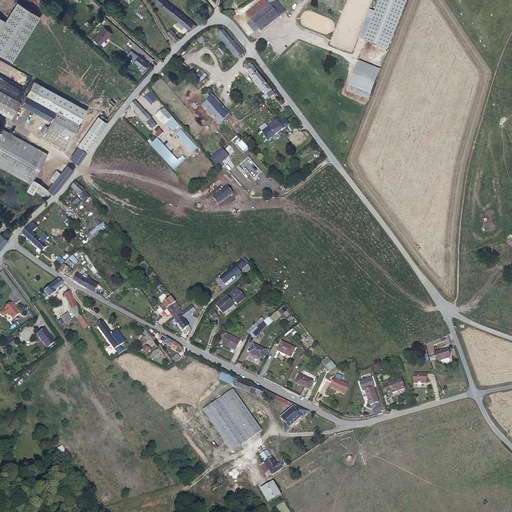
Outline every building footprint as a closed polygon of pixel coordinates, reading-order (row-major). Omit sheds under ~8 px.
[(192,22),(165,0),(159,0),(157,2),(162,6),(162,7),(178,20),(175,23),(182,28),(184,25),(188,28),(192,22)] [(264,0),(250,12),(256,20),(271,7),(265,0),(264,0)] [(407,0),(382,0),(377,13),(372,11),(369,18),(374,20),(366,41),(388,50),(407,0)] [(261,26),(264,30),(286,11),(278,2),(271,7),(256,20),(261,26)] [(250,24),(256,31),(261,26),(256,20),(250,24)] [(103,40),(110,33),(104,27),(93,39),(99,44),(103,40)] [(178,39),(174,35),(175,34),(171,28),(167,32),(176,42),(178,39)] [(243,53),(223,30),(217,35),(237,58),(243,53)] [(144,69),(148,63),(138,55),(133,61),(144,69)] [(187,67),(176,57),(171,62),(183,72),(187,67)] [(357,61),(347,91),(369,99),(380,68),(357,61)] [(250,63),(244,67),(264,93),(265,93),(268,97),(273,93),(266,83),(265,84),(256,72),(257,72),(250,63)] [(86,109),(40,85),(33,98),(55,111),(78,123),(86,109)] [(233,117),(209,91),(203,96),(207,101),(225,120),(227,123),(233,117)] [(0,112),(11,119),(20,103),(0,92),(0,112)] [(156,100),(150,93),(145,97),(151,104),(156,100)] [(33,98),(26,94),(21,104),(50,120),(55,111),(33,98)] [(146,113),(135,101),(131,106),(152,129),(156,124),(151,118),(152,117),(148,112),(146,113)] [(225,120),(207,101),(201,106),(219,126),(225,120)] [(163,110),(161,108),(157,112),(159,114),(158,115),(171,129),(177,123),(164,109),(163,110)] [(65,147),(78,123),(55,111),(50,120),(47,126),(43,133),(42,134),(65,147)] [(279,120),(262,132),(268,141),(278,134),(280,136),(282,135),(280,132),(289,126),(285,121),(280,125),(279,124),(280,122),(279,120)] [(0,167),(30,184),(47,154),(44,152),(3,129),(0,135),(0,167)] [(187,137),(181,130),(176,134),(182,141),(187,137)] [(268,141),(262,132),(259,135),(265,143),(268,141)] [(89,133),(80,146),(87,151),(96,138),(89,133)] [(237,135),(231,140),(236,145),(241,140),(237,135)] [(157,139),(151,144),(166,162),(173,156),(157,139)] [(78,164),(87,151),(80,146),(71,159),(78,164)] [(229,156),(222,148),(211,158),(220,170),(223,167),(224,166),(222,163),(229,156)] [(178,161),(171,167),(174,170),(180,164),(178,161)] [(57,190),(73,170),(67,165),(60,173),(53,182),(47,189),(52,194),(57,190)] [(53,182),(60,173),(56,170),(49,179),(53,182)] [(47,189),(39,183),(35,190),(40,194),(47,196),(52,194),(47,189)] [(91,197),(76,183),(71,188),(86,202),(91,197)] [(218,205),(233,193),(228,187),(213,198),(218,205)] [(74,205),(80,200),(76,197),(71,202),(74,205)] [(40,240),(32,233),(37,227),(32,222),(22,233),(42,251),(47,246),(43,242),(48,237),(45,234),(40,240)] [(90,240),(107,227),(106,225),(105,225),(104,222),(99,225),(86,234),(90,240)] [(234,263),(229,268),(231,270),(221,278),(225,284),(235,276),(236,277),(241,273),(240,271),(246,267),(241,260),(235,265),(234,263)] [(63,275),(68,267),(63,264),(58,272),(63,275)] [(76,275),(73,281),(86,289),(91,280),(88,279),(87,281),(76,275)] [(54,290),(62,283),(57,280),(43,291),(48,297),(55,292),(54,290)] [(73,299),(69,292),(64,294),(71,309),(77,306),(73,299)] [(222,313),(236,302),(237,304),(242,299),(237,292),(231,297),(232,297),(230,299),(228,296),(224,300),(223,298),(221,300),(223,301),(217,306),(222,313)] [(180,308),(172,297),(160,305),(163,310),(167,308),(174,318),(182,312),(179,308),(180,308)] [(20,313),(12,303),(4,309),(8,313),(13,319),(18,315),(20,313)] [(187,317),(197,309),(193,305),(184,312),(187,317)] [(284,307),(279,311),(285,318),(290,314),(284,307)] [(218,315),(213,310),(209,313),(213,319),(218,315)] [(190,328),(184,319),(186,317),(182,312),(174,318),(183,331),(186,329),(187,331),(190,328)] [(74,323),(67,313),(61,317),(67,327),(74,323)] [(256,337),(262,330),(268,324),(265,321),(264,321),(259,326),(251,334),(256,337)] [(17,323),(9,329),(11,332),(19,326),(17,323)] [(111,335),(103,323),(98,326),(115,349),(126,341),(117,330),(111,335)] [(250,335),(259,326),(256,323),(247,331),(250,335)] [(55,342),(44,328),(36,334),(47,348),(55,342)] [(239,346),(242,341),(223,332),(220,339),(218,342),(235,350),(238,346),(239,346)] [(174,342),(166,337),(166,338),(162,335),(159,340),(176,350),(179,345),(174,342)] [(296,348),(282,341),(277,351),(291,358),(296,348)] [(262,359),(266,350),(254,344),(249,353),(262,359)] [(150,349),(146,345),(142,350),(147,354),(150,349)] [(450,358),(447,349),(434,353),(435,355),(437,361),(450,358)] [(175,363),(181,358),(177,354),(171,359),(175,363)] [(330,371),(336,367),(332,362),(326,366),(330,371)] [(233,385),(236,378),(222,372),(219,379),(233,385)] [(427,383),(427,373),(414,373),(414,383),(427,383)] [(309,389),(313,381),(299,374),(295,382),(309,389)] [(264,389),(256,385),(253,384),(253,385),(237,378),(236,378),(233,385),(261,397),(264,389)] [(340,381),(335,378),(331,386),(340,391),(340,392),(344,394),(348,384),(340,381)] [(389,383),(384,384),(388,396),(393,395),(391,391),(397,389),(398,390),(405,388),(402,378),(389,383)] [(379,402),(373,387),(365,390),(370,405),(379,402)] [(261,430),(233,390),(222,397),(251,438),(261,430)] [(287,431),(309,411),(278,396),(276,400),(292,408),(281,417),(287,424),(284,427),(287,431)] [(246,441),(217,401),(206,408),(235,449),(246,441)] [(61,445),(57,448),(62,456),(66,453),(61,445)] [(277,465),(267,450),(259,455),(272,474),(286,465),(283,461),(277,465)] [(260,490),(268,502),(281,494),(273,482),(260,490)] [(276,505),(279,511),(288,511),(284,502),(276,505)]
